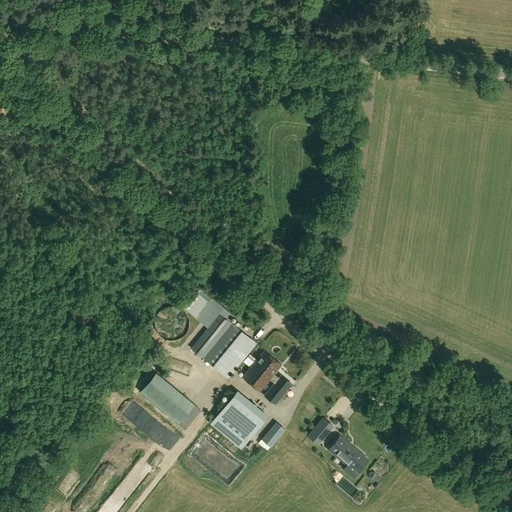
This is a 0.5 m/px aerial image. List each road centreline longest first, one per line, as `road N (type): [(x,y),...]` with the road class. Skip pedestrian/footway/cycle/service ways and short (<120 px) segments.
road 1 (unclassified): [(511,77),(0,21)]
road 2 (unclassified): [(328,359),(0,77)]
road 3 (track): [(506,511),(328,359)]
